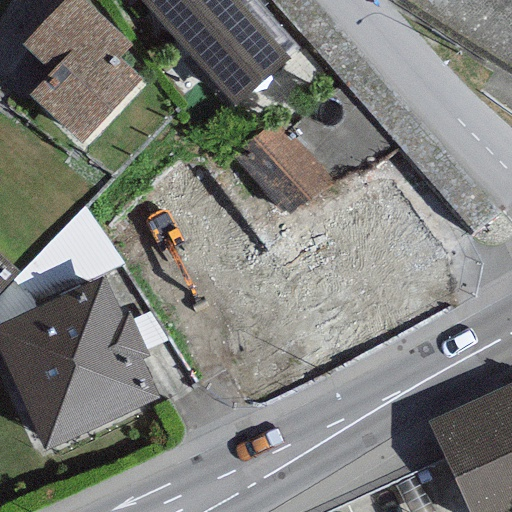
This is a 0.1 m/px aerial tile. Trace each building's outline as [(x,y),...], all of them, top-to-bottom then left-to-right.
[(130,42),(85,0),(59,0),(21,40),(51,69),(30,92),(81,140),(142,77),(118,54),(130,42)] [(143,0),(232,101),(297,44),(259,0),(143,0)] [(276,117),(235,153),(292,220),(334,185),(276,117)] [(261,242),(208,166),(163,197),(216,273),(261,242)] [(287,226),(262,245),(305,300),(316,292),(346,331),(452,250),(393,175),(302,245),(287,226)] [(0,289),(19,270),(0,251),(0,289)] [(158,391),(141,354),(148,351),(128,307),(120,310),(101,269),(0,316),(0,352),(43,444),(158,391)] [(511,511),(511,381),(427,418),(470,511),(511,511)]
